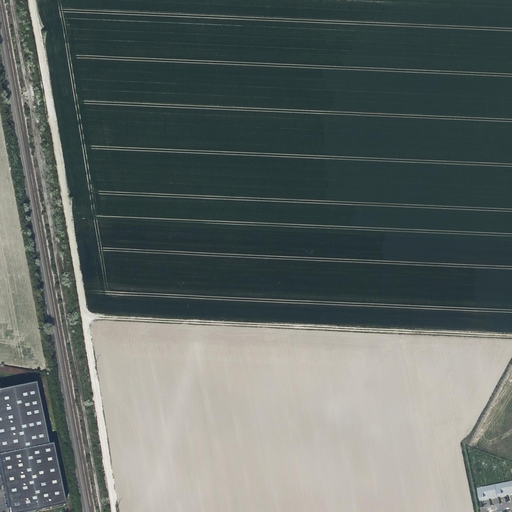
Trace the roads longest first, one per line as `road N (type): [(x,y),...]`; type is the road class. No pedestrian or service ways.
road 1 (track): [(28,0),(112,511)]
road 2 (track): [(511,334),(85,316)]
